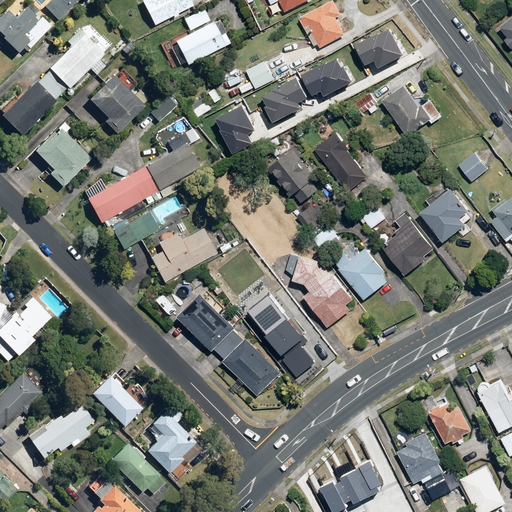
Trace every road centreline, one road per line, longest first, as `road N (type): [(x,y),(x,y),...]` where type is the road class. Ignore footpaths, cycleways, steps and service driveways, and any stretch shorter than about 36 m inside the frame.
road 1 (residential): [(0,191),(272,465)]
road 2 (secondary): [(272,465),(363,387),(511,304)]
road 3 (tertiary): [(423,0),(511,116)]
